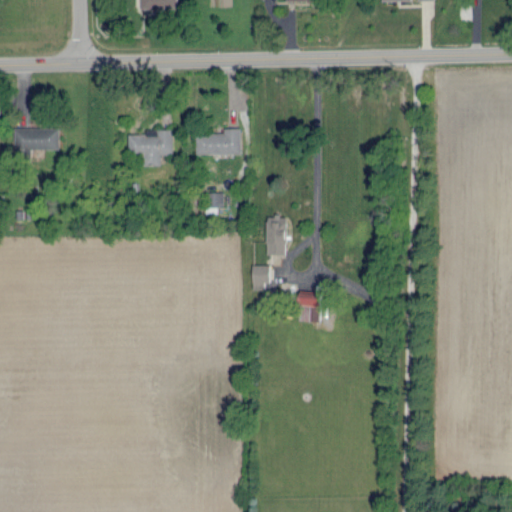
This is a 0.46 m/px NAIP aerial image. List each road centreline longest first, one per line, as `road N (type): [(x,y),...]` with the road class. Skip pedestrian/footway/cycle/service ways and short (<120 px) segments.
road 1 (secondary): [(0,62),(511,51)]
road 2 (residential): [(144,335),(144,511)]
road 3 (residential): [(0,331),(128,328),(144,335)]
